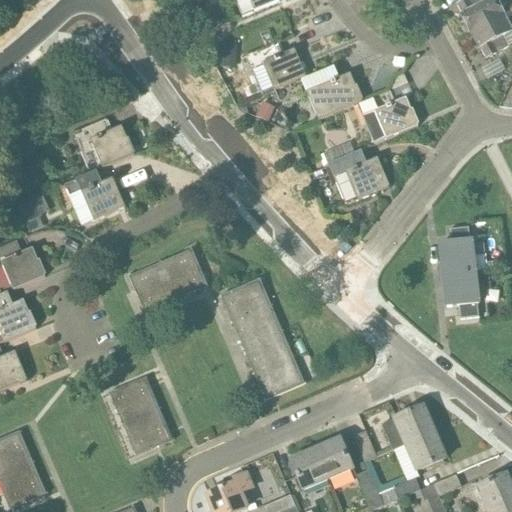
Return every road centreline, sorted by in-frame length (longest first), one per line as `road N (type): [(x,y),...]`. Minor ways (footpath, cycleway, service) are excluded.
road 1 (residential): [(419,362),(388,388),(192,471),(180,485),(177,511)]
road 2 (residential): [(79,345),(64,310),(77,264),(226,170)]
road 3 (residential): [(341,292),(440,165),(482,125)]
road 4 (residential): [(226,170),(188,132),(96,0)]
road 5 (residential): [(341,292),(226,170)]
road 6 (residential): [(440,43),(395,49),(371,41),(336,0)]
